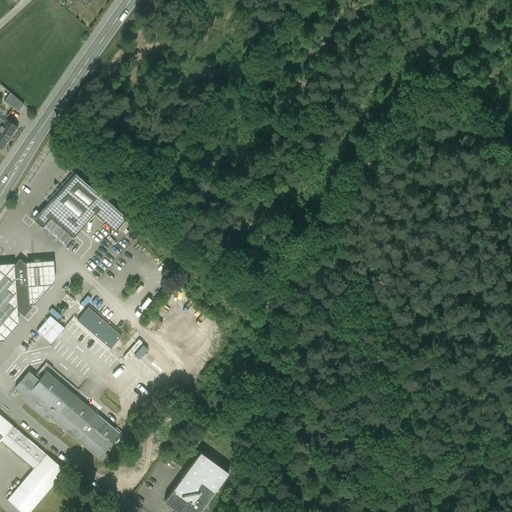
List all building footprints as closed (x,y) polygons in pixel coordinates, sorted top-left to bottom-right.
[(25,110),(12,98),(5,107),(20,118),(25,110)] [(19,132),(7,124),(5,127),(0,134),(0,135),(11,144),(19,132)] [(11,144),(0,135),(0,152),(4,155),(11,144)] [(77,179),(36,226),(44,234),(52,224),(75,244),(96,220),(108,207),(77,179)] [(108,207),(96,220),(116,239),(120,235),(128,225),(108,207)] [(128,225),(120,235),(124,239),(133,229),(128,225)] [(21,266),(16,271),(19,318),(25,323),(32,316),(28,270),(21,266)] [(28,270),(32,312),(37,312),(57,289),(55,269),(28,270)] [(0,349),(4,350),(20,333),(16,271),(0,272),(0,349)] [(122,341),(90,315),(78,329),(103,349),(110,356),(122,341)] [(51,323),(38,338),(52,350),(66,335),(51,323)] [(125,361),(130,365),(133,362),(139,367),(149,356),(138,347),(125,361)] [(166,355),(162,359),(180,379),(184,375),(166,355)] [(126,406),(141,390),(119,369),(104,385),(126,406)] [(123,442),(49,379),(41,388),(33,398),(22,389),(17,396),(30,407),(27,410),(48,428),(51,425),(101,467),(104,469),(109,462),(107,460),(123,442)] [(41,388),(30,379),(22,389),(33,398),(41,388)] [(48,461),(0,421),(0,450),(2,449),(35,477),(48,461)] [(202,458),(166,508),(171,511),(206,511),(231,478),(202,458)] [(35,477),(8,508),(13,511),(38,511),(67,478),(48,461),(35,477)]
